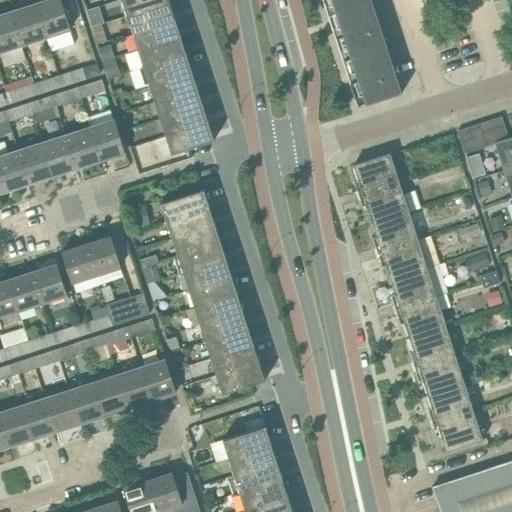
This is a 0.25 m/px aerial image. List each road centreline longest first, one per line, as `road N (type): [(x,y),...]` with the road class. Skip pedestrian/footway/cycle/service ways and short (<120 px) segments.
road 1 (tertiary): [(375,511),(300,146)]
road 2 (residential): [(296,398),(222,153),(242,148)]
road 3 (tertiary): [(268,146),(326,389)]
road 4 (unclassified): [(300,146),(511,83)]
road 5 (residential): [(242,148),(198,0)]
road 6 (tertiary): [(300,146),(268,0)]
road 7 (tertiary): [(242,0),(268,146)]
road 8 (tertiary): [(326,389),(352,511)]
